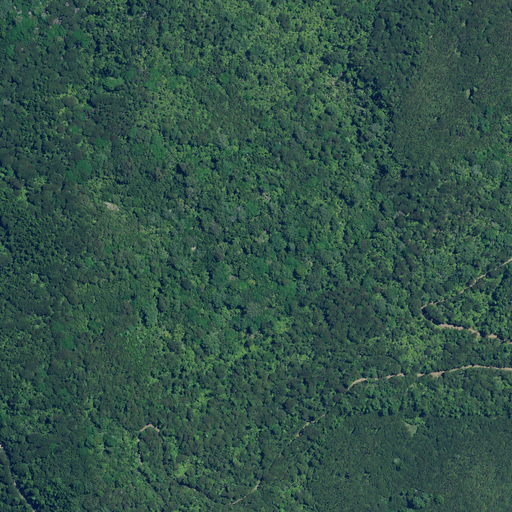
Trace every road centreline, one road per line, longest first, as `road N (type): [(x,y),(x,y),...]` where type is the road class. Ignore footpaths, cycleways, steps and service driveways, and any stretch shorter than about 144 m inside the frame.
road 1 (track): [(247,511),(265,501),(272,444),(303,407),(349,385),(487,372),(504,361),(504,341),(434,342),(416,319),(511,253)]
road 2 (track): [(147,511),(130,484),(133,457),(154,441),(225,511)]
